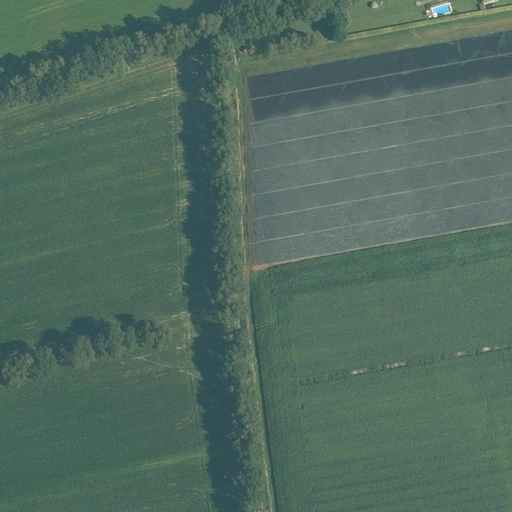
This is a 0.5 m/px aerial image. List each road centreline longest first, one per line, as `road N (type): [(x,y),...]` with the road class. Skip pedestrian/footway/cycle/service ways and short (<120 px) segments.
road 1 (track): [(233,21),(251,282),(511,232)]
road 2 (unclassified): [(0,98),(298,0)]
road 3 (track): [(502,511),(453,243)]
road 4 (track): [(251,282),(276,511)]
